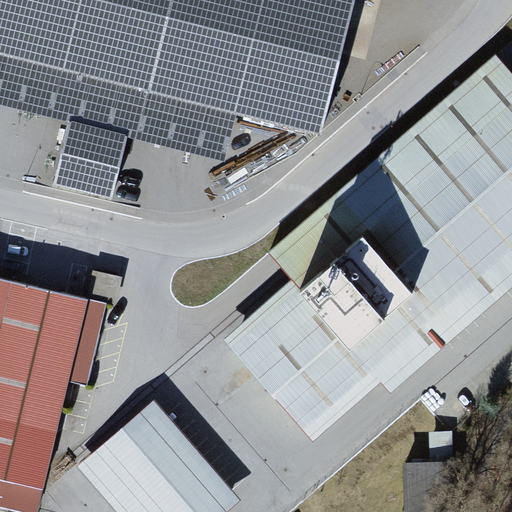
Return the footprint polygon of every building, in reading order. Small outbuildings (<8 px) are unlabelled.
[(352,0),(0,0),(0,97),(68,115),(53,175),(110,189),(125,130),(224,154),(237,103),(322,124),(352,0)] [(303,427),(511,247),(511,106),(301,286),(322,310),(253,369),(303,427)] [(0,502),(36,511),(67,378),(86,382),(106,297),(0,272),(0,502)] [(76,463),(118,511),(221,511),(240,496),(153,396),(76,463)] [(460,458),(405,460),(406,510),(462,508),(460,458)]
